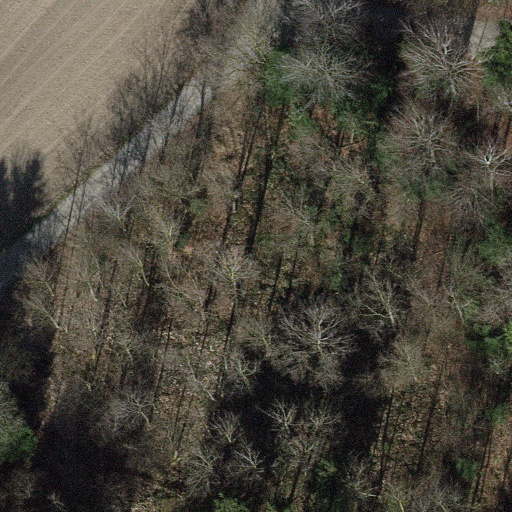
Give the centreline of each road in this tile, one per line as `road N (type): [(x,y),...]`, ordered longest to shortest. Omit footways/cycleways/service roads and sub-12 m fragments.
road 1 (track): [(0,284),(189,121),(276,0)]
road 2 (track): [(271,15),(511,78)]
